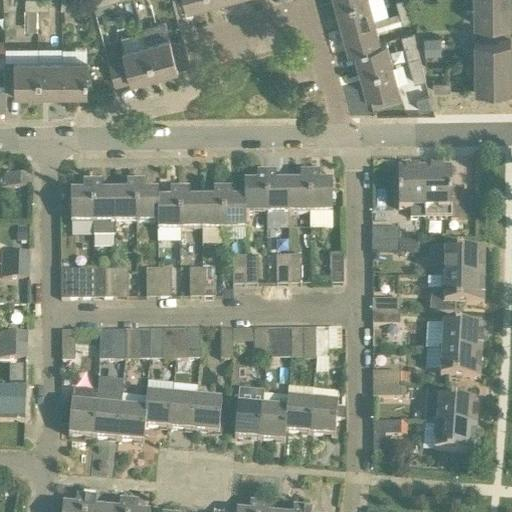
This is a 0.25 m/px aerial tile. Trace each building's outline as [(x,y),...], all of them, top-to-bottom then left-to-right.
[(37,10),(37,0),(25,0),(26,10),(37,10)] [(37,0),(37,10),(40,10),(48,10),(49,10),(48,0),(37,0)] [(60,0),(61,10),(73,10),(73,0),(60,0)] [(116,0),(91,0),(96,15),(114,10),(112,1),(116,0)] [(183,0),(186,9),(209,3),(208,0),(183,0)] [(342,29),(375,20),(369,0),(353,0),(335,5),(342,29)] [(410,10),(407,0),(401,0),(396,2),(399,13),(410,10)] [(510,1),(488,1),(473,1),(473,26),(480,26),(480,34),(497,34),(497,26),(510,26),(510,1)] [(117,10),(101,14),(105,25),(120,21),(117,10)] [(399,13),(402,24),(413,21),(410,10),(399,13)] [(381,42),(375,20),(342,29),(348,52),(354,50),(387,41),(386,40),(381,42)] [(140,29),(141,32),(153,75),(191,65),(184,39),(171,43),(165,22),(140,29)] [(108,60),(114,86),(153,75),(141,32),(121,37),(124,49),(121,49),(123,55),(108,60)] [(412,33),(401,36),(408,61),(419,57),(412,33)] [(474,66),(492,66),(511,66),(511,42),(497,42),(497,34),(480,34),(480,42),(473,42),(474,66)] [(439,55),(438,37),(424,38),(425,56),(439,55)] [(393,65),(387,41),(354,50),(360,74),(393,65)] [(426,80),(419,57),(408,61),(414,84),(426,80)] [(5,69),(5,88),(6,94),(39,94),(38,60),(13,60),(14,68),(6,69),(5,69)] [(64,60),(38,60),(39,94),(64,94),(64,60)] [(87,93),(87,60),(64,60),(64,94),(87,93)] [(403,101),(393,65),(360,74),(367,97),(370,96),(373,109),(403,101)] [(511,66),(492,66),(474,66),(474,91),(511,91),(511,66)] [(442,90),(441,82),(433,82),(433,90),(442,90)] [(441,82),(442,90),(450,90),(450,82),(441,82)] [(428,96),(416,99),(419,112),(431,108),(428,96)] [(425,221),(424,172),(397,173),(398,213),(410,213),(410,222),(425,221)] [(450,172),(424,172),(425,221),(451,221),(451,223),(464,223),(463,195),(451,196),(450,172)] [(310,218),(310,175),(300,175),(300,185),(288,186),(289,218),(310,218)] [(319,175),(310,175),(310,218),(332,218),(332,209),(332,195),(332,185),(319,185),(319,175)] [(244,186),(244,202),(245,202),(245,218),(267,218),(267,176),(257,176),(257,186),(244,186)] [(276,176),(267,176),(267,218),(289,218),(288,186),(276,186),(276,176)] [(33,191),(33,178),(4,177),(4,190),(33,191)] [(93,227),(93,185),(83,185),(83,195),(70,195),(70,228),(93,227)] [(93,240),(114,239),(114,227),(114,195),(102,195),(102,185),(93,185),(93,227),(93,240)] [(126,185),(126,195),(114,195),(114,227),(136,227),(136,185),(126,185)] [(145,185),(136,185),(136,227),(157,227),(157,203),(158,203),(158,194),(145,195),(145,185)] [(170,202),(158,203),(157,203),(157,227),(157,235),(180,235),(180,192),(170,192),(170,202)] [(202,235),(201,202),(189,202),(189,192),(180,192),(180,235),(202,235)] [(213,202),(201,202),(202,235),(224,234),(223,192),(213,192),(213,202)] [(232,202),(232,192),(223,192),(224,234),(245,234),(245,218),(245,202),(244,202),(232,202)] [(342,195),(332,195),(332,209),(342,209),(342,195)] [(18,230),(17,245),(27,245),(28,230),(18,230)] [(399,231),(372,231),(371,243),(399,243),(399,231)] [(371,243),(371,257),(399,256),(399,243),(371,243)] [(443,280),(483,280),(483,254),(445,254),(445,250),(434,250),(433,267),(443,267),(443,280)] [(1,267),(30,268),(31,256),(1,255),(1,267)] [(343,288),(343,258),(330,259),(331,288),(343,288)] [(245,289),(258,288),(257,259),(245,260),(245,289)] [(276,288),(288,288),(288,259),(276,259),(276,288)] [(288,288),(301,288),(301,259),(288,259),(288,288)] [(232,289),(233,289),(245,289),(245,260),(232,260),(232,289)] [(30,281),(30,268),(1,267),(0,280),(30,281)] [(93,302),(103,302),(115,302),(115,272),(92,273),(93,302)] [(115,302),(128,302),(127,272),(115,272),(115,302)] [(146,302),(159,301),(158,272),(146,273),(146,302)] [(159,301),(171,301),(171,272),(158,272),(159,301)] [(189,272),(190,301),(202,301),(202,272),(189,272)] [(202,272),(202,301),(215,301),(214,272),(202,272)] [(61,303),(81,302),(93,302),(92,273),(60,273),(61,303)] [(455,307),(483,307),(483,280),(443,280),(443,292),(440,293),(437,294),(434,296),(432,299),(430,302),(430,306),(430,315),(455,316),(455,307)] [(224,300),(224,301),(233,301),(233,295),(233,293),(232,293),(223,293),(224,300)] [(399,302),(372,303),(372,315),(399,315),(399,302)] [(372,315),(372,328),(400,327),(399,315),(372,315)] [(481,355),(482,329),(442,327),(441,352),(481,355)] [(175,333),(161,334),(162,363),(175,363),(175,333)] [(175,333),(175,363),(200,362),(200,333),(175,333)] [(233,333),(220,333),(220,362),(233,362),(233,333)] [(253,333),(254,362),(266,362),(266,333),(253,333)] [(289,333),(266,333),(266,362),(289,362),(289,333)] [(315,333),(289,333),(289,362),(315,362),(315,333)] [(315,333),(315,362),(328,362),(328,333),(315,333)] [(0,346),(28,348),(28,336),(0,334),(0,346)] [(113,335),(114,364),(126,363),(126,334),(113,335)] [(126,334),(126,363),(138,363),(138,334),(126,334)] [(150,334),(138,334),(138,363),(150,363),(150,334)] [(74,335),(61,335),(62,364),(75,364),(74,335)] [(114,364),(113,335),(100,335),(99,364),(114,364)] [(0,360),(27,361),(28,348),(0,346),(0,360)] [(439,380),(479,382),(481,355),(441,352),(439,380)] [(373,388),(400,388),(400,375),(373,375),(373,388)] [(0,414),(23,416),(24,388),(0,386),(0,414)] [(373,388),(373,401),(400,400),(400,388),(373,388)] [(312,404),(309,438),(334,440),(336,423),(337,410),(338,394),(314,392),(312,404)] [(93,442),(98,395),(73,393),(69,439),(93,442)] [(476,430),(478,404),(448,402),(448,395),(428,393),(425,426),(436,427),(476,430)] [(260,444),(263,410),(264,395),(252,394),(251,409),(237,408),(234,441),(260,444)] [(98,395),(93,442),(118,444),(121,410),(123,397),(98,395)] [(144,430),(145,430),(169,433),(173,398),(147,396),(145,412),(146,412),(144,430)] [(169,433),(193,435),(196,400),(173,398),(169,433)] [(219,437),(222,403),(196,400),(193,435),(219,437)] [(287,402),(286,413),(284,436),(285,436),(309,438),(312,404),(287,402)] [(146,412),(145,412),(121,410),(118,444),(143,446),(145,430),(144,430),(146,412)] [(284,436),(286,413),(263,410),(260,444),(284,446),(285,436),(284,436)] [(336,423),(346,424),(346,411),(337,410),(336,423)] [(373,438),(384,438),(401,437),(400,425),(373,425),(373,438)] [(476,430),(436,427),(434,454),(474,457),(476,430)] [(384,438),(373,438),(373,456),(385,456),(384,438)] [(85,511),(86,501),(76,500),(75,510),(62,509),(62,511),(85,511)] [(98,511),(94,511),(95,502),(86,501),(85,511),(98,511)]
